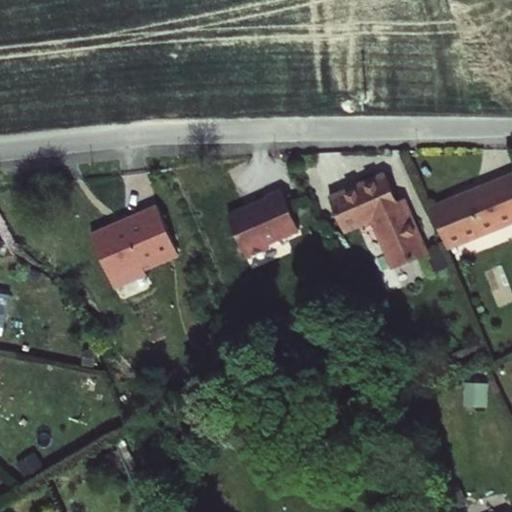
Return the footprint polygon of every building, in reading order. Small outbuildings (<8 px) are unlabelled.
[(511,161),(428,197),(447,241),(509,211),(511,218),(511,161)] [(382,165),(326,190),(343,226),(369,214),(391,262),(428,245),(410,206),(402,210),(395,193),(382,165)] [(265,197),(227,214),(246,256),(268,246),(266,242),(298,227),(280,187),(264,194),(265,197)] [(403,189),(395,193),(402,210),(410,206),(403,189)] [(180,257),(155,205),(88,235),(114,289),(180,257)]
